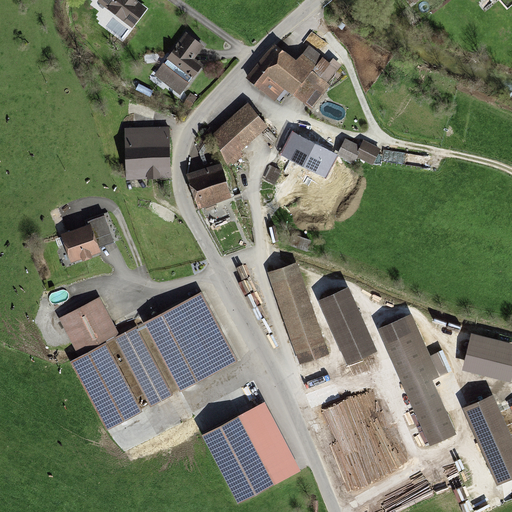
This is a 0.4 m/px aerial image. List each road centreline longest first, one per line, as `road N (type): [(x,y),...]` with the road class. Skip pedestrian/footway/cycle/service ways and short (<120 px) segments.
road 1 (residential): [(334,511),(177,178),(179,151),(201,110),(318,0)]
road 2 (track): [(511,174),(371,131)]
road 3 (track): [(310,7),(356,84),(371,131)]
